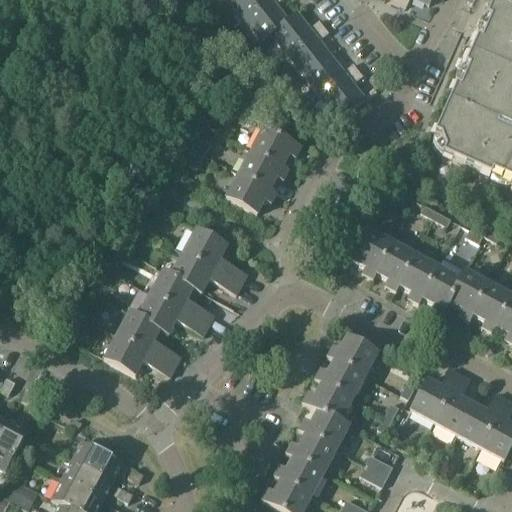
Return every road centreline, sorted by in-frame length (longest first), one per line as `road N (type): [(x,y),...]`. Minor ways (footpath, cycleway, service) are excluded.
road 1 (residential): [(284,294),(341,148),(402,103),(411,86)]
road 2 (residential): [(284,294),(329,301),(511,382)]
road 3 (residential): [(160,427),(284,294)]
road 4 (residential): [(0,344),(160,427)]
road 5 (residential): [(477,511),(404,475),(385,511)]
